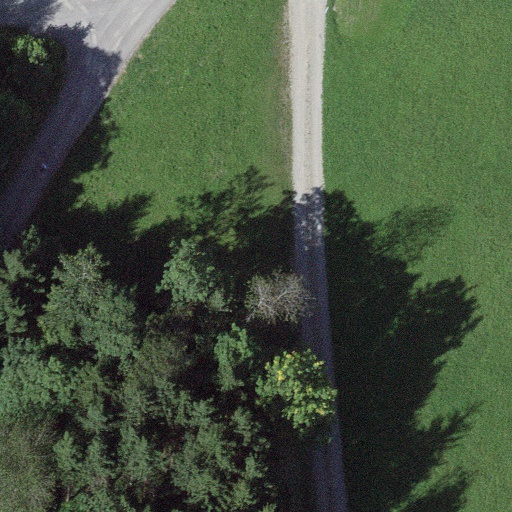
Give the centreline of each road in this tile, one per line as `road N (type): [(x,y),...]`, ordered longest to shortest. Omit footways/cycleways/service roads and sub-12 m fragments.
road 1 (track): [(305,0),(295,168),(319,511)]
road 2 (unclassified): [(0,250),(20,193),(157,0)]
road 3 (track): [(156,1),(0,7)]
